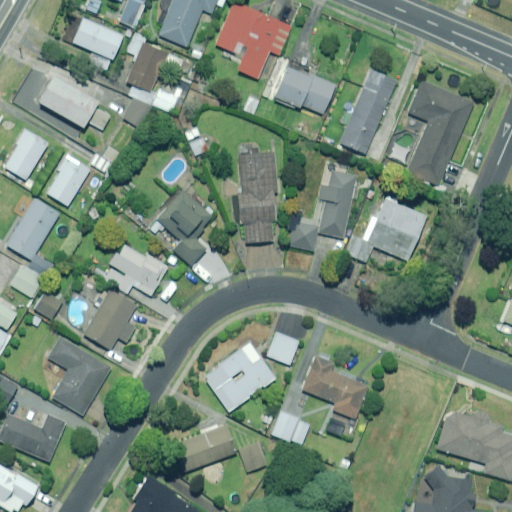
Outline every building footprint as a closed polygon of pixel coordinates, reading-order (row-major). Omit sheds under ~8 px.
[(135,0),(127,0),(118,23),(133,29),(144,3),(135,0)] [(217,0),(172,0),(158,37),(187,49),(202,11),(212,15),(217,0)] [(279,58),(292,27),(232,2),(213,47),(243,59),(237,73),(257,81),(269,53),(279,58)] [(123,38),(82,20),(71,45),(112,63),(123,38)] [(141,44),(124,84),(150,95),(167,56),(141,44)] [(192,63),(169,54),(165,65),(187,74),(192,63)] [(300,107),(324,117),(336,86),(309,75),(308,79),(285,70),(273,100),(299,111),(300,107)] [(396,83),(369,72),(338,145),(366,156),(396,83)] [(52,80),(36,107),(81,132),(96,105),(52,80)] [(406,173),(438,187),(473,104),(420,81),(406,114),(427,124),(406,173)] [(152,106),(171,114),(180,90),(162,83),(152,106)] [(260,100),(250,97),(246,112),(256,114),(260,100)] [(132,98),(120,120),(138,130),(150,108),(132,98)] [(17,148),(4,169),(23,181),(46,143),(25,130),(14,146),(17,148)] [(243,227),(245,246),(273,243),(271,222),(275,222),(272,195),(278,194),(274,153),(237,157),(241,194),(235,195),(238,227),(243,227)] [(67,207),(90,168),(67,155),(56,173),(59,174),(47,195),(67,207)] [(96,155),(90,165),(104,174),(110,164),(96,155)] [(291,232),(288,248),(311,253),(316,233),(342,239),(356,178),(331,172),(328,187),(320,185),(317,201),(323,203),(318,227),(300,223),(303,212),(291,210),(287,231),(291,232)] [(179,244),(171,253),(190,269),(206,251),(194,241),(214,219),(181,190),(153,222),(179,244)] [(407,261),(427,212),(385,194),(366,240),(353,235),(345,256),(365,264),(371,247),(407,261)] [(59,214),(34,199),(5,247),(30,262),(59,214)] [(123,248),(103,282),(126,295),(131,287),(150,298),(168,268),(146,256),(144,260),(123,248)] [(53,267),(34,257),(27,269),(46,280),(53,267)] [(21,267),(10,287),(33,300),(44,279),(21,267)] [(109,292),(83,336),(109,351),(116,339),(125,345),(135,329),(126,324),(136,308),(109,292)] [(45,294),(34,311),(51,321),(61,304),(45,294)] [(511,295),(503,317),(511,320),(511,295)] [(0,307),(0,330),(5,333),(16,317),(0,307)] [(0,331),(0,349),(8,336),(0,331)] [(297,341),(275,333),(266,358),(288,366),(297,341)] [(66,372),(50,399),(82,418),(110,369),(59,339),(46,360),(66,372)] [(201,380),(227,416),(275,382),(260,361),(251,367),(240,352),(201,380)] [(314,358),(300,393),(333,406),(330,412),(354,422),(367,388),(330,373),(333,366),(314,358)] [(17,387),(0,377),(0,402),(7,406),(17,387)] [(485,468),(511,475),(511,470),(511,433),(501,430),(503,422),(490,419),(491,415),(487,408),(481,406),(474,409),(473,413),(457,408),(447,413),(438,445),(488,458),(485,468)] [(311,423),(280,411),(270,436),(301,449),(311,423)] [(0,431),(0,445),(48,466),(65,425),(46,417),(40,432),(6,417),(0,431)] [(235,455),(224,426),(171,445),(181,475),(235,455)] [(257,442),(237,450),(245,473),(266,465),(257,442)] [(416,499),(414,511),(492,511),(493,509),(472,506),(474,490),(471,489),(473,476),(450,473),(440,460),(424,473),(434,485),(432,501),(416,499)] [(24,509),(36,489),(0,468),(0,510),(3,511),(17,511),(21,507),(24,509)] [(135,504),(130,511),(197,511),(173,497),(175,493),(147,476),(131,502),(135,504)]
